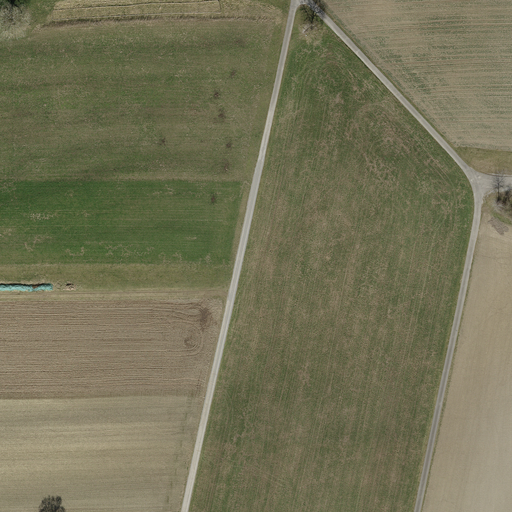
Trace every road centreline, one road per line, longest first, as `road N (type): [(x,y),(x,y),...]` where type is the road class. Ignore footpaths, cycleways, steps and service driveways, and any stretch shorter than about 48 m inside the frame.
road 1 (track): [(295,0),(184,511)]
road 2 (track): [(473,179),(475,232),(417,511)]
road 3 (track): [(307,0),(473,179)]
road 4 (track): [(232,292),(0,296)]
